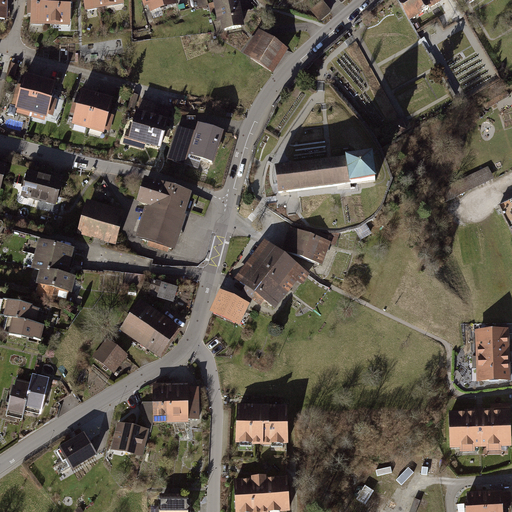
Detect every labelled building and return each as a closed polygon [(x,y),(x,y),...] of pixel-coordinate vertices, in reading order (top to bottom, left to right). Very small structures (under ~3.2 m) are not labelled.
[(41,0),(31,0),(31,25),(41,25),(41,0)] [(51,0),(41,0),(41,25),(51,25),(51,0)] [(61,0),(51,0),(51,25),(61,25),(61,0)] [(71,0),(61,0),(61,25),(71,25),(71,0)] [(97,0),(84,0),(87,11),(99,9),(97,0)] [(97,0),(99,9),(113,7),(111,0),(97,0)] [(140,0),(145,15),(178,5),(176,0),(140,0)] [(237,0),(212,0),(219,35),(244,30),(237,0)] [(440,0),(396,0),(409,22),(443,3),(440,0)] [(322,1),(311,10),(320,21),(331,12),(322,1)] [(288,50),(258,32),(243,55),(273,74),(288,50)] [(40,83),(24,78),(15,113),(31,117),(40,83)] [(56,87),(40,83),(31,117),(46,121),(56,87)] [(97,98),(82,94),(72,128),(88,133),(97,98)] [(113,103),(97,98),(88,133),(104,137),(113,103)] [(172,109),(141,101),(132,132),(126,131),(122,147),(144,152),(146,148),(160,152),(172,109)] [(408,132),(401,120),(391,126),(398,137),(408,132)] [(196,133),(178,127),(168,159),(198,170),(201,161),(214,166),(224,135),(199,126),(196,133)] [(372,156),(276,169),(279,194),(376,181),(372,156)] [(0,193),(2,194),(8,169),(0,167),(0,193)] [(488,167),(438,190),(444,203),(494,179),(488,167)] [(38,203),(45,179),(26,174),(20,198),(38,203)] [(193,193),(145,178),(137,203),(146,206),(135,238),(149,242),(147,247),(168,253),(170,249),(176,251),(187,216),(186,215),(186,213),(193,193)] [(57,208),(64,183),(45,179),(38,203),(57,208)] [(511,199),(498,206),(511,233),(511,199)] [(126,212),(87,200),(77,234),(116,245),(126,212)] [(311,236),(294,230),(286,252),(319,264),(327,242),(335,245),(338,235),(328,233),(326,237),(316,233),(311,236)] [(39,241),(36,254),(72,263),(75,250),(39,241)] [(267,246),(252,266),(268,278),(284,290),(293,278),(301,284),(308,276),(268,245),(267,246)] [(72,263),(36,254),(32,267),(41,270),(68,277),(72,263)] [(245,292),(252,298),(268,278),(252,266),(240,282),(248,288),(245,292)] [(68,277),(41,270),(37,285),(38,285),(36,295),(66,303),(68,293),(71,294),(75,278),(68,277)] [(284,290),(268,278),(252,298),(260,304),(263,300),(271,306),(284,290)] [(163,286),(152,283),(148,297),(158,300),(157,302),(173,306),(177,292),(162,288),(163,286)] [(246,302),(223,292),(213,313),(236,323),(246,302)] [(38,309),(7,301),(3,316),(11,318),(34,323),(38,309)] [(142,302),(131,317),(172,345),(183,331),(142,302)] [(172,345),(131,317),(121,331),(162,360),(172,345)] [(34,323),(11,318),(7,332),(39,340),(42,325),(34,323)] [(476,332),(477,379),(508,379),(507,331),(476,332)] [(107,340),(92,359),(114,377),(129,358),(107,340)] [(48,379),(34,376),(31,385),(25,410),(41,414),(48,389),(45,388),(48,379)] [(18,381),(16,388),(13,388),(6,415),(23,419),(25,410),(31,385),(18,381)] [(150,426),(165,426),(166,387),(152,387),(152,403),(143,403),(134,429),(148,432),(150,426)] [(188,387),(166,387),(165,426),(188,426),(188,423),(199,423),(199,391),(188,391),(188,387)] [(288,410),(236,410),(236,449),(288,449),(288,410)] [(464,413),(449,413),(449,435),(453,435),(453,445),(487,445),(487,450),(500,450),(500,444),(507,444),(507,433),(508,433),(508,412),(493,412),(493,411),(464,411),(464,413)] [(134,429),(117,425),(111,452),(142,460),(148,432),(134,429)] [(85,434),(59,449),(72,472),(98,457),(85,434)] [(289,511),(288,480),(234,482),(235,511),(289,511)] [(373,492),(365,488),(358,500),(365,504),(373,492)] [(484,511),(484,495),(466,496),(465,511),(484,511)] [(502,511),(503,495),(484,495),(484,511),(502,511)] [(189,501),(160,501),(159,511),(187,511),(188,508),(189,508),(189,501)]
